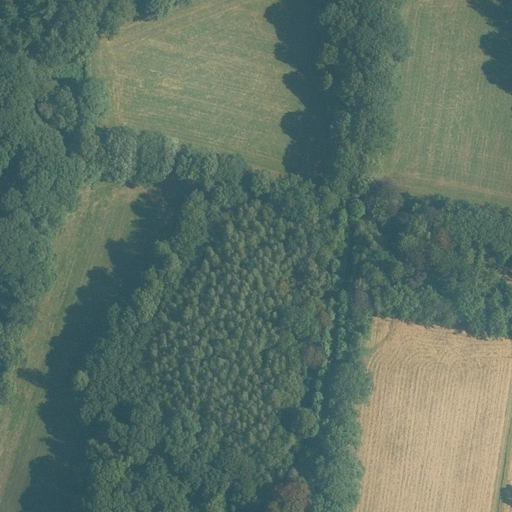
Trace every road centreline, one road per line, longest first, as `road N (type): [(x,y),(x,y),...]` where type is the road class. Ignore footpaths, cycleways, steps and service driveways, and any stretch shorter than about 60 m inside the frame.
road 1 (track): [(349,208),(311,511)]
road 2 (track): [(349,208),(377,0)]
